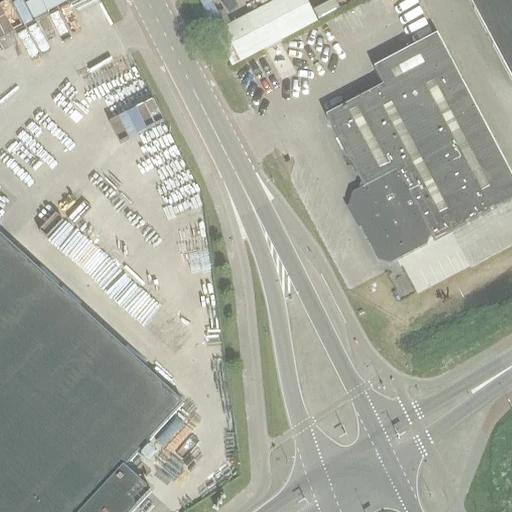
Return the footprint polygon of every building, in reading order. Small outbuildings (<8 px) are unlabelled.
[(232,68),(317,23),(304,0),(281,0),(214,35),(232,68)] [(364,0),(357,4),(372,32),(384,25),(370,0),(364,0)] [(511,0),(468,0),(511,82),(511,0)] [(345,10),(360,38),(372,32),(357,4),(345,10)] [(332,17),(347,45),(360,38),(345,10),(332,17)] [(347,45),(332,17),(320,23),(335,51),(347,45)] [(308,30),(323,58),(335,51),(320,23),(308,30)] [(308,30),(296,36),(310,64),(323,58),(308,30)] [(310,64),(296,36),(283,43),(298,71),(310,64)] [(434,243),(511,201),(511,178),(437,36),(374,70),(383,87),(326,117),(364,189),(352,195),(348,207),(378,262),(390,266),(426,247),(428,240),(432,238),(434,243)] [(136,134),(165,122),(156,101),(128,113),(136,134)] [(0,511),(133,511),(150,494),(124,469),(183,406),(0,237),(0,511)]
